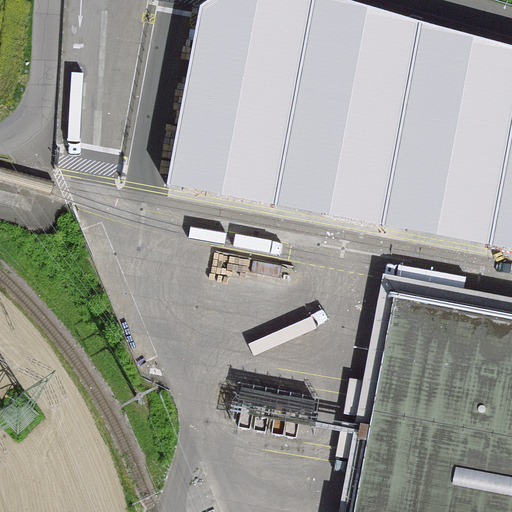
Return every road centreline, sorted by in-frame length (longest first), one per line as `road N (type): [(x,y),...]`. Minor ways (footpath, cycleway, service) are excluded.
road 1 (unknown): [(33,129),(54,167),(77,187),(118,203),(146,330),(220,511)]
road 2 (residential): [(47,0),(41,107),(33,129),(0,143)]
